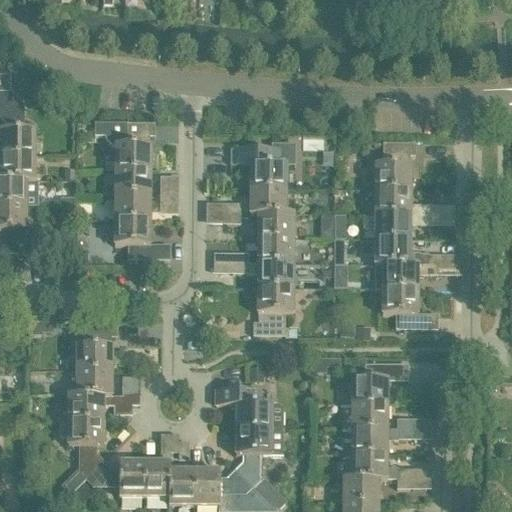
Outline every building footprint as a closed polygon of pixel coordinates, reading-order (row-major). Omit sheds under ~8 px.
[(0,116),(16,100),(9,93),(9,79),(0,78),(0,116)] [(0,159),(34,159),(34,134),(23,133),(23,108),(16,100),(0,116),(0,120),(5,126),(5,133),(0,133),(0,159)] [(150,174),(150,148),(149,148),(149,139),(155,139),(155,126),(94,126),(94,135),(105,135),(105,137),(113,145),(115,145),(115,173),(150,174)] [(414,160),(414,147),(382,147),(382,169),(374,169),(374,194),(409,194),(410,169),(409,169),(409,160),(414,160)] [(250,193),(285,193),(286,168),(272,168),(272,154),(230,153),(230,168),(250,169),(250,193)] [(0,183),(34,184),(34,159),(0,159),(0,183)] [(150,199),(150,174),(115,173),(114,199),(150,199)] [(34,185),(34,184),(0,183),(0,209),(26,209),(26,210),(39,211),(39,185),(34,185)] [(177,200),(178,190),(160,190),(159,199),(177,200)] [(285,218),(285,217),(285,193),(250,193),(250,219),(258,219),(258,218),(285,218)] [(409,209),(409,194),(374,194),(374,219),(409,220),(419,219),(419,220),(435,220),(435,210),(421,210),(421,209),(409,209)] [(149,223),(150,199),(114,199),(114,223),(149,223)] [(177,208),(177,200),(159,199),(159,208),(177,208)] [(241,217),(241,208),(224,207),(224,217),(241,217)] [(26,238),(26,210),(26,209),(0,209),(0,256),(19,257),(19,238),(26,238)] [(240,228),(241,217),(224,217),(224,227),(240,228)] [(293,243),(293,218),(293,217),(285,217),(285,218),(258,218),(258,219),(257,243),(293,243)] [(337,217),(337,241),(346,241),(346,217),(337,217)] [(409,244),(409,220),(374,219),(374,244),(409,244)] [(435,230),(435,220),(419,220),(419,230),(435,230)] [(149,248),(149,223),(114,223),(114,249),(127,249),(127,263),(169,264),(169,248),(149,248)] [(292,268),(293,243),(257,243),(257,267),(292,268)] [(409,258),(409,244),(374,244),(374,270),(382,270),(382,269),(443,269),(443,259),(427,259),(427,258),(409,258)] [(231,267),(247,267),(247,257),(231,257),(231,267)] [(257,267),(247,267),(231,267),(231,277),(245,277),(245,279),(257,279),(257,292),(292,293),(292,268),(257,267)] [(443,279),(443,269),(382,269),(382,270),(381,294),(417,294),(417,280),(427,280),(427,279),(443,279)] [(292,318),(292,293),(257,292),(256,318),(257,318),(257,327),(252,327),(252,340),(284,340),(284,318),(292,318)] [(417,319),(417,294),(381,294),(381,320),(395,320),(395,334),(437,334),(437,319),(417,319)] [(40,335),(40,326),(29,326),(29,338),(40,338),(40,335)] [(75,375),(111,376),(112,350),(110,350),(110,341),(115,341),(115,328),(83,328),(83,350),(76,350),(75,375)] [(369,332),(356,332),(356,343),(356,344),(369,344),(369,343),(369,332)] [(406,385),(406,370),(364,369),(364,383),(351,383),(351,410),(386,410),(386,385),(406,385)] [(249,372),(249,385),(262,385),(262,372),(249,372)] [(111,400),(111,376),(75,375),(75,399),(75,400),(111,400)] [(121,401),(140,401),(140,391),(121,391),(121,401)] [(279,408),(270,408),(257,408),(257,394),(215,394),(215,409),(235,409),(235,433),(283,434),(283,412),(279,408)] [(75,400),(75,399),(67,399),(67,425),(103,425),(103,410),(121,410),(121,409),(139,409),(140,401),(121,401),(111,401),(111,400),(75,400)] [(386,435),(386,433),(386,410),(351,410),(350,435),(386,435)] [(412,435),(412,424),(396,424),(396,434),(396,435),(412,435)] [(103,451),(103,425),(67,425),(67,428),(58,428),(58,437),(67,443),(67,450),(78,451),(78,476),(69,486),(70,487),(63,495),(68,500),(85,484),(104,465),(96,458),(96,451),(103,451)] [(283,459),(283,434),(235,433),(235,459),(242,459),(241,466),(234,474),(252,492),(259,485),(259,459),(283,459)] [(396,435),(396,434),(386,433),(386,435),(350,435),(350,458),(386,459),(386,445),(397,445),(397,444),(412,444),(412,435),(396,435)] [(169,457),(170,439),(160,439),(160,457),(169,457)] [(178,457),(178,439),(170,439),(169,457),(170,457),(178,457)] [(170,475),(170,467),(170,457),(169,457),(160,457),(160,467),(144,467),(144,502),(168,502),(169,475),(170,475)] [(385,472),(386,459),(350,458),(350,482),(342,482),(342,483),(377,483),(377,484),(385,484),(385,483),(395,483),(395,484),(411,484),(412,473),(397,473),(397,472),(385,472)] [(144,502),(144,467),(118,466),(118,473),(111,473),(104,465),(85,484),(92,491),(118,491),(118,502),(144,502)] [(245,500),(252,492),(234,474),(226,482),(219,482),(219,475),(194,475),(193,510),(219,510),(245,510),(245,500)] [(194,475),(170,475),(169,475),(168,502),(167,510),(193,510),(194,475)] [(377,508),(377,484),(377,483),(342,483),(342,508),(377,508)] [(411,493),(411,484),(395,484),(395,493),(411,493)] [(91,496),(84,489),(74,498),(82,506),(91,496)]
